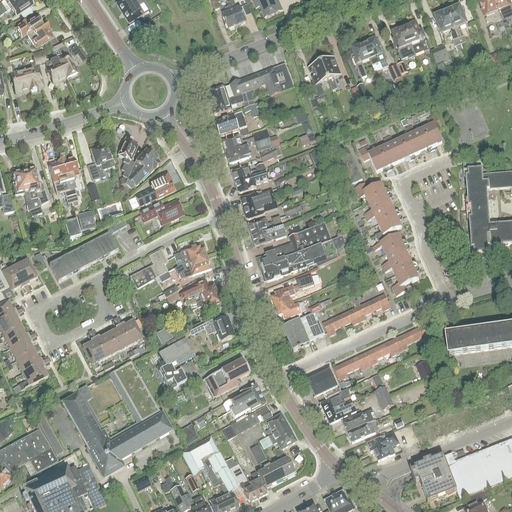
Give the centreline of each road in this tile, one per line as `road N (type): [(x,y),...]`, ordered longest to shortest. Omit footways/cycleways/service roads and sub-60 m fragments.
road 1 (residential): [(172,81),(372,0)]
road 2 (residential): [(275,381),(447,302)]
road 3 (residential): [(447,302),(403,181),(449,161)]
road 4 (tertiary): [(275,381),(220,218)]
road 5 (residential): [(220,218),(92,281)]
road 6 (tertiary): [(0,143),(126,102)]
road 7 (tertiary): [(220,218),(203,174),(163,113)]
